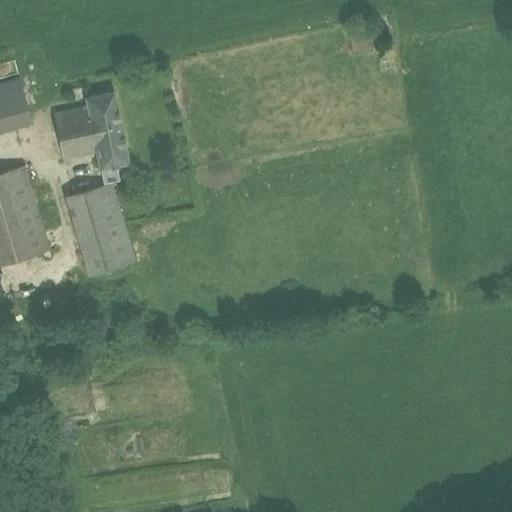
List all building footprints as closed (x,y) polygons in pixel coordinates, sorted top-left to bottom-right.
[(374,16),(347,21),(352,50),(379,46),(374,16)] [(8,79),(21,126),(33,122),(20,76),(8,79)] [(90,106),(55,113),(64,157),(98,151),(101,168),(130,162),(116,91),(88,97),(90,106)] [(0,263),(50,248),(25,164),(0,171),(0,263)] [(119,203),(113,181),(66,195),(72,216),(119,203)] [(122,499),(122,511),(149,511),(149,498),(122,499)]
